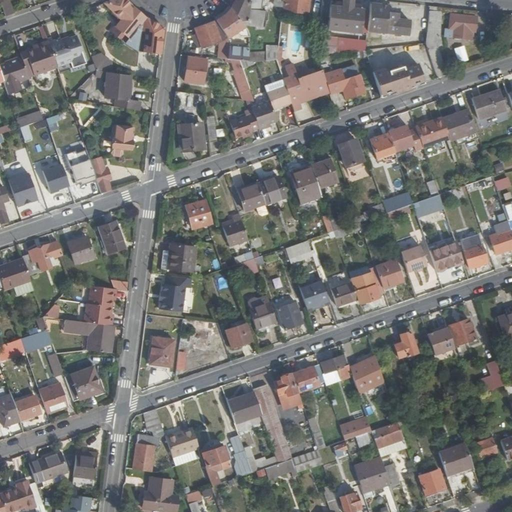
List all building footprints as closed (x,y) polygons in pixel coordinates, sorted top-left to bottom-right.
[(0,0),(1,0),(6,15),(14,12),(9,0),(0,0)] [(158,56),(162,27),(156,24),(148,19),(146,18),(140,14),(134,9),(124,0),(117,0),(103,5),(120,20),(111,30),(124,42),(137,51),(158,56)] [(233,0),(229,8),(243,28),(266,31),(270,8),(261,6),(261,0),(233,0)] [(284,0),(283,8),(306,10),(307,0),(284,0)] [(327,30),(358,34),(361,12),(350,11),(351,1),(342,0),(341,0),(341,4),(330,2),(327,30)] [(380,0),(370,0),(367,28),(407,33),(409,18),(398,16),(398,12),(388,10),(389,1),(380,0)] [(428,21),(425,42),(425,43),(437,79),(446,76),(436,46),(439,46),(440,29),(436,28),(439,5),(429,4),(428,21)] [(215,22),(227,39),(250,38),(243,28),(229,8),(225,13),(216,21),(215,22)] [(453,13),(451,29),(448,28),(447,35),(469,38),(471,31),(473,31),(475,16),(453,13)] [(212,23),(218,42),(220,42),(228,41),(227,39),(215,22),(213,23),(212,23)] [(194,30),(200,49),(218,42),(212,23),(194,30)] [(51,39),(47,40),(48,43),(57,68),(58,72),(70,68),(68,62),(71,61),(70,60),(78,57),(80,52),(75,37),(53,45),(51,39)] [(318,37),(316,54),(333,52),(335,39),(318,37)] [(220,42),(218,61),(226,62),(226,61),(227,48),(228,41),(220,42)] [(25,54),(33,76),(57,68),(48,43),(38,46),(39,49),(25,54)] [(266,44),(265,52),(264,62),(276,58),(277,45),(266,44)] [(465,46),(455,48),(458,63),(468,61),(465,46)] [(227,48),(226,61),(226,62),(238,63),(247,64),(248,55),(248,50),(227,48)] [(248,55),(247,64),(253,65),(256,65),(264,62),(265,52),(248,55)] [(0,69),(0,74),(2,81),(6,92),(14,89),(13,86),(29,81),(28,78),(20,56),(19,53),(16,54),(18,60),(8,64),(9,66),(0,69)] [(91,56),(95,69),(100,70),(109,71),(110,62),(99,53),(91,56)] [(20,56),(28,78),(33,76),(25,54),(20,56)] [(186,59),(183,83),(200,85),(204,59),(193,58),(193,60),(186,59)] [(282,76),(285,86),(291,103),(295,114),(301,112),(300,107),(298,101),(328,91),(328,89),(320,67),(306,72),(302,59),(293,62),(293,60),(285,63),(288,73),(282,76)] [(229,74),(236,94),(247,90),(238,63),(226,62),(230,73),(229,74)] [(372,72),(380,94),(394,89),(395,93),(410,88),(409,84),(423,80),(418,64),(404,69),(402,66),(389,70),(387,67),(372,72)] [(364,92),(358,74),(340,80),(337,70),(323,75),(328,89),(328,91),(329,95),(343,90),(346,99),(364,92)] [(110,96),(109,107),(124,109),(129,74),(106,71),(103,95),(110,96)] [(265,92),(268,100),(272,110),(291,103),(285,86),(265,92)] [(394,89),(380,94),(381,98),(395,93),(394,89)] [(472,98),(479,118),(506,109),(499,89),(472,98)] [(298,101),(300,107),(330,96),(329,95),(328,91),(298,101)] [(250,107),(253,115),(257,128),(258,130),(267,127),(266,125),(269,124),(276,121),(272,110),(268,100),(255,105),(255,106),(250,107)] [(126,101),(125,109),(140,111),(141,102),(126,101)] [(443,119),(449,137),(450,139),(475,130),(469,110),(443,119)] [(23,115),(26,124),(42,120),(40,111),(23,115)] [(49,132),(58,130),(56,121),(65,119),(64,114),(46,118),(49,132)] [(229,123),(234,138),(241,136),(250,132),(250,131),(257,128),(253,115),(229,123)] [(416,128),(422,146),(449,137),(443,119),(442,116),(415,125),(416,128)] [(205,119),(208,143),(215,142),(212,118),(205,119)] [(478,126),(480,133),(499,127),(497,119),(478,126)] [(180,127),(185,152),(202,149),(198,124),(180,127)] [(112,125),(108,151),(110,154),(117,155),(120,152),(120,148),(128,148),(131,128),(112,125)] [(388,134),(394,151),(395,153),(414,146),(409,131),(406,125),(388,132),(388,134)] [(29,126),(20,127),(23,142),(32,140),(29,126)] [(409,131),(414,146),(416,151),(423,149),(422,146),(416,128),(409,131)] [(371,139),(377,157),(394,151),(388,134),(371,139)] [(491,138),(493,144),(503,141),(501,135),(491,138)] [(338,145),(345,166),(362,161),(355,140),(338,145)] [(456,155),(461,171),(465,170),(460,154),(456,155)] [(309,163),(317,187),(336,181),(328,156),(309,163)] [(92,169),(96,179),(97,184),(107,180),(109,179),(106,170),(103,171),(98,159),(90,162),(92,169)] [(79,165),(82,173),(92,169),(90,162),(90,161),(79,165)] [(290,170),(301,202),(320,196),(317,187),(309,163),(290,170)] [(42,171),(49,192),(68,186),(61,165),(42,171)] [(361,170),(365,184),(375,181),(370,166),(361,170)] [(28,172),(8,179),(17,205),(37,198),(28,172)] [(258,183),(264,203),(285,196),(278,176),(258,183)] [(497,191),(511,187),(508,177),(494,181),(497,191)] [(88,181),(94,197),(101,195),(101,194),(97,184),(96,179),(88,181)] [(480,183),(481,187),(493,183),(492,179),(480,183)] [(97,184),(101,194),(111,190),(107,180),(97,184)] [(439,195),(434,180),(426,183),(431,197),(432,197),(439,195)] [(237,188),(245,210),(255,206),(264,203),(258,183),(257,181),(237,188)] [(409,193),(382,201),(386,213),(413,205),(409,193)] [(415,203),(419,216),(442,209),(439,200),(434,201),(432,197),(415,203)] [(187,207),(194,230),(212,224),(206,201),(187,207)] [(255,206),(259,216),(268,213),(264,203),(255,206)] [(372,206),(373,211),(371,212),(373,217),(385,214),(381,203),(372,206)] [(402,208),(388,213),(391,221),(405,216),(402,208)] [(222,225),(228,245),(247,239),(239,214),(231,216),(233,221),(222,225)] [(321,218),(328,234),(333,232),(327,215),(321,218)] [(340,228),(335,216),(329,218),(334,231),(340,228)] [(99,228),(108,254),(123,248),(114,223),(99,228)] [(422,227),(425,234),(431,233),(428,225),(422,227)] [(488,235),(494,253),(511,247),(511,237),(509,228),(488,235)] [(67,244),(74,265),(92,259),(85,238),(67,244)] [(307,240),(286,248),(288,253),(309,246),(307,240)] [(428,250),(435,271),(461,261),(455,241),(428,250)] [(22,260),(28,276),(51,268),(47,257),(53,255),(54,258),(62,255),(57,242),(28,252),(29,254),(21,257),(22,260)] [(168,253),(166,269),(192,272),(195,248),(170,244),(169,253),(168,253)] [(419,245),(399,252),(406,271),(425,265),(419,245)] [(462,251),(468,268),(485,262),(480,246),(462,251)] [(0,278),(8,290),(13,288),(30,282),(28,276),(22,260),(0,267),(0,278)] [(375,267),(381,288),(401,281),(393,260),(374,266),(375,267)] [(247,270),(250,278),(258,276),(255,267),(247,270)] [(349,280),(356,299),(357,304),(378,297),(377,295),(383,293),(381,288),(375,267),(368,269),(369,274),(349,280)] [(192,279),(167,276),(166,286),(164,285),(161,311),(184,314),(187,289),(191,289),(192,279)] [(329,286),(335,306),(356,299),(349,280),(349,279),(329,286)] [(320,280),(299,287),(306,309),(320,304),(321,306),(328,303),(320,280)] [(13,288),(16,297),(33,292),(30,282),(13,288)] [(85,304),(83,323),(108,326),(110,326),(111,318),(109,318),(111,298),(114,298),(115,290),(113,290),(90,287),(88,305),(85,304)] [(248,308),(255,329),(268,324),(275,322),(268,302),(248,308)] [(276,309),(283,330),(301,324),(294,303),(276,309)] [(52,306),(42,318),(56,320),(58,307),(52,306)] [(511,313),(499,318),(506,339),(511,337),(511,313)] [(60,331),(87,334),(85,352),(108,355),(109,345),(106,345),(108,326),(83,323),(62,320),(60,331)] [(196,320),(193,345),(206,347),(208,334),(210,334),(211,329),(215,330),(216,322),(196,320)] [(449,327),(455,345),(475,338),(469,320),(449,327)] [(224,331),(230,348),(251,341),(244,324),(224,331)] [(432,331),(425,333),(432,352),(452,346),(444,324),(431,328),(432,331)] [(394,346),(398,359),(406,356),(407,357),(416,354),(409,333),(400,336),(402,344),(394,346)] [(34,335),(20,340),(22,346),(37,341),(34,335)] [(152,337),(148,363),(169,366),(173,340),(152,337)] [(22,346),(20,340),(7,345),(10,353),(23,348),(22,346)] [(7,345),(0,347),(0,360),(24,353),(23,348),(10,353),(7,345)] [(55,352),(46,355),(54,376),(63,373),(55,352)] [(85,352),(84,358),(107,361),(108,355),(85,352)] [(185,371),(186,352),(177,352),(176,370),(185,371)] [(320,364),(324,374),(336,370),(339,381),(351,377),(349,368),(348,367),(345,367),(342,357),(320,364)] [(349,368),(351,377),(357,393),(384,385),(375,360),(349,368)] [(502,385),(494,362),(486,364),(490,376),(479,380),(483,392),(502,385)] [(69,374),(78,399),(94,394),(92,389),(99,387),(92,366),(69,374)] [(312,368),(317,383),(323,382),(318,366),(312,368)] [(292,375),(297,392),(318,385),(317,383),(312,368),(292,375)] [(275,383),(283,407),(291,404),(292,407),(302,404),(297,392),(296,392),(290,375),(282,378),(282,380),(275,383)] [(66,407),(58,385),(38,392),(45,414),(66,407)] [(260,414),(272,447),(284,443),(265,385),(252,390),(253,393),(260,414)] [(380,390),(391,424),(397,422),(385,388),(380,390)] [(226,402),(233,423),(260,414),(253,393),(226,402)] [(13,404),(10,396),(0,399),(0,411),(3,419),(0,419),(0,420),(2,428),(19,422),(13,404)] [(13,404),(19,422),(37,416),(31,398),(13,404)] [(143,414),(149,431),(154,432),(157,439),(159,439),(158,443),(166,440),(155,410),(143,414)] [(339,424),(344,439),(355,436),(359,447),(370,443),(366,431),(371,430),(366,415),(339,424)] [(378,436),(373,438),(379,457),(405,447),(397,422),(391,424),(385,426),(387,433),(378,436)] [(166,440),(172,458),(198,449),(191,429),(182,433),(182,434),(166,440)] [(370,431),(373,438),(378,436),(376,429),(370,431)] [(313,435),(317,449),(324,447),(319,433),(313,435)] [(138,436),(133,470),(151,472),(154,448),(157,449),(158,443),(159,439),(157,439),(138,436)] [(511,436),(501,440),(506,458),(511,455),(511,436)] [(473,445),(478,458),(497,452),(493,438),(473,445)] [(231,445),(235,460),(233,467),(237,477),(251,472),(243,449),(240,442),(231,445)] [(272,447),(277,463),(289,459),(284,443),(272,447)] [(437,451),(445,475),(459,470),(460,473),(472,469),(463,443),(437,451)] [(328,450),(331,459),(346,454),(347,456),(349,455),(345,444),(328,450)] [(203,452),(205,462),(204,463),(210,482),(217,480),(215,471),(221,469),(219,461),(227,459),(223,446),(203,452)] [(405,447),(379,457),(382,466),(409,456),(405,447)] [(60,453),(28,465),(35,483),(37,489),(43,487),(41,481),(45,480),(45,481),(67,473),(60,453)] [(86,458),(75,456),(73,477),(94,480),(86,458)] [(353,466),(362,493),(382,486),(381,483),(388,481),(383,468),(382,466),(379,457),(353,466)] [(265,468),(267,473),(294,464),(292,458),(289,459),(277,463),(265,468)] [(383,468),(388,481),(390,489),(400,485),(393,464),(383,468)] [(407,469),(413,488),(419,485),(413,467),(407,469)] [(418,475),(424,493),(444,486),(438,469),(418,475)] [(150,478),(148,494),(145,493),(143,509),(169,511),(176,511),(179,496),(171,496),(173,481),(150,478)] [(10,490),(0,493),(0,497),(5,511),(15,511),(24,509),(25,511),(27,511),(38,508),(30,485),(28,480),(15,484),(16,485),(17,488),(10,490)] [(37,489),(35,483),(30,485),(38,508),(43,507),(37,489)] [(201,511),(202,511),(198,499),(204,498),(201,490),(185,495),(190,511),(201,511)] [(338,498),(342,511),(353,511),(359,509),(354,493),(338,498)]
